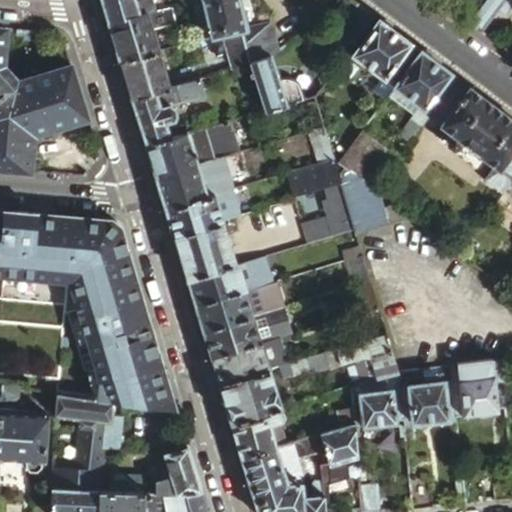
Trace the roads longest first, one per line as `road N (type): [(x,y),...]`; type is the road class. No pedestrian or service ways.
road 1 (tertiary): [(142,197),(237,511)]
road 2 (tertiary): [(83,8),(142,197)]
road 3 (tertiary): [(387,0),(511,92)]
road 4 (residential): [(0,185),(142,197)]
